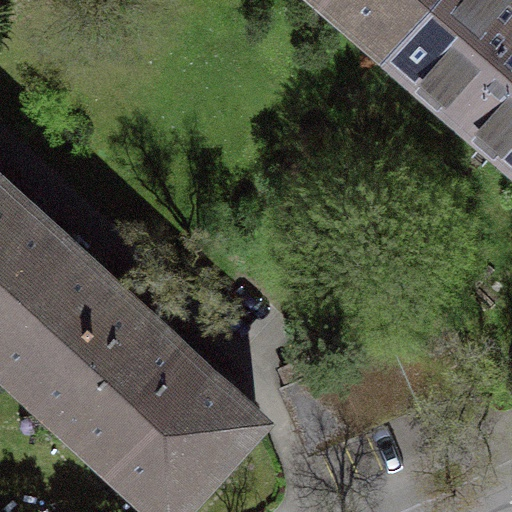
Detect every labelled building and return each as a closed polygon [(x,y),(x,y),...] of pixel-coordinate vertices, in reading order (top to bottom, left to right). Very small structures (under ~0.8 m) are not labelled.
[(397,33),(424,0),(341,0),(362,18),(369,10),(397,33)] [(511,0),(424,0),(397,33),(424,57),(417,65),(448,92),(456,84),(481,106),(474,114),(506,142),(511,135),(511,0)] [(0,307),(66,235),(0,175),(0,307)] [(66,235),(0,307),(0,350),(169,504),(256,408),(161,322),(66,235)] [(390,339),(417,399),(431,393),(444,387),(458,381),(472,374),(445,315),(390,339)] [(417,399),(390,339),(335,364),(362,424),(376,418),(389,412),(403,405),(417,399)] [(348,430),(362,424),(335,364),(280,389),(307,448),(321,442),(335,436),(348,430)]
